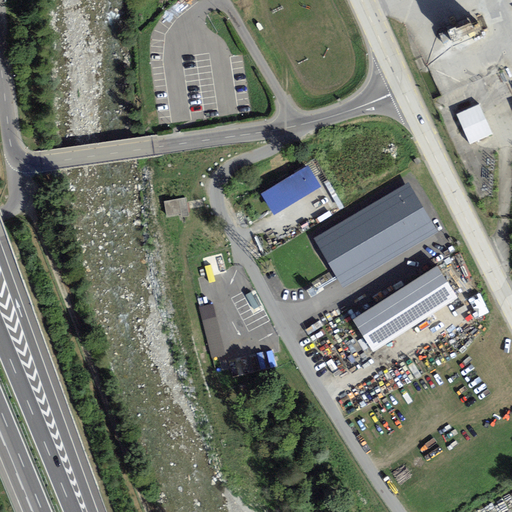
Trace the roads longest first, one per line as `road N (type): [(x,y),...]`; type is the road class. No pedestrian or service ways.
road 1 (unclassified): [(0,216),(19,197),(24,163),(290,127),(403,90)]
road 2 (track): [(19,197),(153,511)]
road 3 (motorway): [(92,511),(0,255)]
road 4 (primary): [(511,310),(403,90)]
road 5 (motorway): [(70,511),(0,340)]
